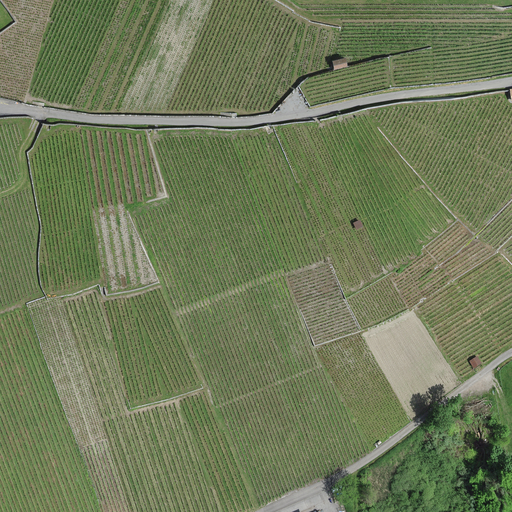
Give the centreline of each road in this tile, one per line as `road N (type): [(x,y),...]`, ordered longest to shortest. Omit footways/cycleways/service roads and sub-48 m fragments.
road 1 (unclassified): [(511,82),(234,122),(80,118),(0,106)]
road 2 (unclassified): [(263,511),(420,426),(511,352)]
